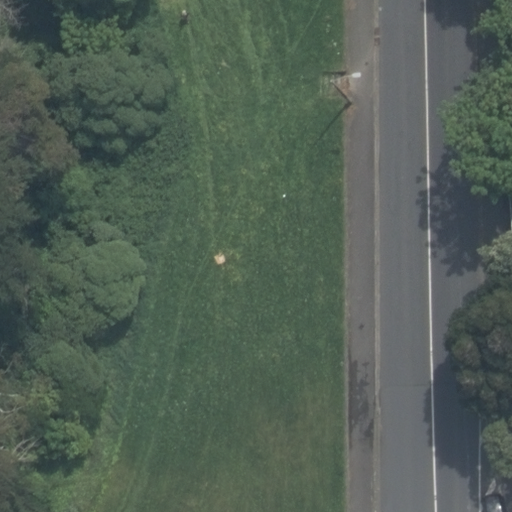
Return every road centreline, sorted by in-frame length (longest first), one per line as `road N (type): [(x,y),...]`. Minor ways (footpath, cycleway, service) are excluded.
road 1 (track): [(208,0),(228,54),(220,179),(170,370),(111,511)]
road 2 (secondary): [(438,511),(437,0)]
